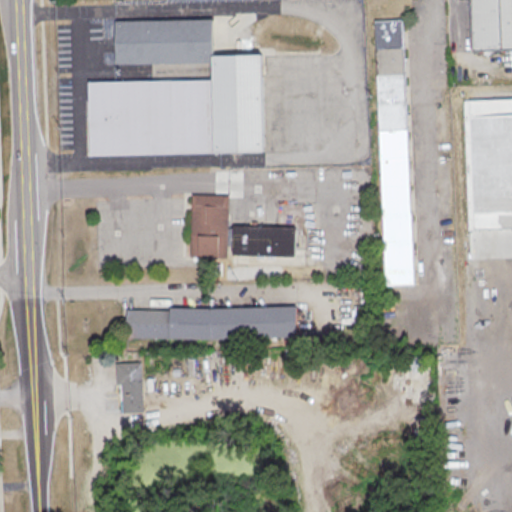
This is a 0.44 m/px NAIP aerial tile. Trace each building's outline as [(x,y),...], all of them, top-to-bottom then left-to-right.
[(511,0),(473,0),(475,51),(511,50),(511,0)] [(119,64),(216,63),(216,79),(91,81),(92,154),(270,152),(269,54),(218,55),(217,19),(119,21),(119,64)] [(378,21),(387,284),(417,283),(408,20),(378,21)] [(511,98),(464,101),(468,230),(511,228),(511,98)] [(230,195),(194,194),(193,260),(230,260),(230,195)] [(236,226),(235,256),(298,257),(299,227),(236,226)] [(301,338),(301,308),(129,308),(129,339),(301,338)] [(121,364),(123,413),(146,412),(144,363),(121,364)]
